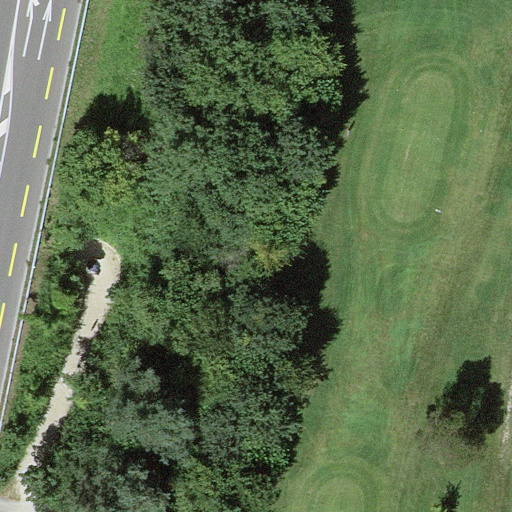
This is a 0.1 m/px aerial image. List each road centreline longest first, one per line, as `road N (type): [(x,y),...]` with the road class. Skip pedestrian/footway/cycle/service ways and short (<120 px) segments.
road 1 (track): [(23,511),(26,457),(82,347),(96,277),(61,250),(0,239)]
road 2 (primary): [(29,0),(0,154)]
